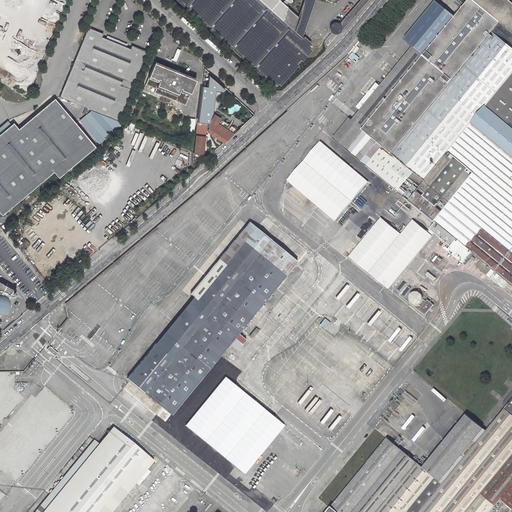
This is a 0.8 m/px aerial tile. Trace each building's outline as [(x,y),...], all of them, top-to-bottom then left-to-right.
[(179,0),(276,86),(311,47),(301,38),(296,43),(287,35),(292,30),(295,22),(293,20),(296,17),(284,5),(280,2),(277,0),(323,0),(333,3),(336,0),(179,0)] [(301,0),(296,17),(295,22),(292,30),(287,35),(296,43),(301,38),(312,0),(301,0)] [(339,33),(368,0),(360,0),(338,25),(336,25),(335,24),(333,25),(332,26),(331,28),(331,30),(332,31),(334,33),(336,33),(337,33),(338,32),(339,33)] [(501,22),(474,0),(470,0),(466,5),(456,18),(364,130),(393,154),(501,22)] [(511,2),(509,0),(474,0),(501,22),(511,31),(511,2)] [(415,47),(354,122),(364,130),(456,18),(438,3),(407,41),(415,47)] [(511,31),(501,22),(393,154),(364,130),(354,122),(350,119),(334,139),(398,191),(409,178),(420,187),(410,201),(436,223),(429,231),(433,235),(434,233),(452,247),(457,240),(472,252),(482,260),(476,267),(489,278),(495,271),(511,285),(511,31)] [(88,28),(59,98),(118,122),(119,121),(147,53),(131,46),(130,50),(125,48),(106,40),(102,38),(103,35),(88,28)] [(107,37),(106,40),(125,48),(126,45),(107,37)] [(195,80),(154,63),(146,83),(145,84),(156,89),(154,92),(185,105),(195,80)] [(12,124),(0,133),(0,215),(1,216),(52,173),(57,179),(94,148),(54,99),(17,130),(12,124)] [(165,116),(170,122),(178,114),(172,109),(165,116)] [(97,115),(89,112),(79,120),(99,144),(119,127),(115,122),(109,119),(103,118),(97,115)] [(238,129),(214,114),(211,120),(210,119),(208,132),(224,142),(238,129)] [(197,122),(196,137),(194,152),(194,153),(203,154),(206,123),(197,122)] [(369,182),(321,141),(286,183),(335,223),(369,182)] [(389,290),(433,237),(412,220),(401,234),(382,218),(349,257),(389,290)] [(198,299),(159,345),(156,343),(127,378),(171,414),(297,261),(249,222),(191,293),(194,296),(198,299)] [(463,263),(472,252),(457,240),(452,247),(448,251),(463,263)] [(0,321),(0,322),(4,315),(7,316),(8,316),(10,316),(10,315),(12,314),(15,310),(15,308),(15,307),(14,306),(14,304),(11,303),(15,296),(14,295),(15,294),(15,293),(15,292),(14,292),(13,291),(13,290),(0,282),(0,321)] [(423,299),(423,298),(423,296),(422,295),(421,294),(421,293),(420,292),(418,292),(417,291),(415,292),(414,292),(412,293),(411,294),(411,295),(410,296),(410,298),(410,300),(411,301),(411,302),(413,304),(414,304),(416,305),(417,305),(418,304),(421,307),(420,309),(426,314),(434,305),(428,300),(426,301),(423,299)] [(194,296),(156,343),(159,345),(198,299),(194,296)] [(254,329),(248,337),(251,340),(257,332),(254,329)] [(49,346),(46,349),(55,356),(58,353),(49,346)] [(44,389),(0,445),(0,469),(16,482),(72,411),(44,389)] [(489,511),(500,499),(511,484),(511,392),(503,404),(507,407),(487,431),(479,425),(467,414),(424,467),(417,462),(376,511),(489,511)] [(99,444),(43,511),(112,511),(154,462),(114,429),(113,428),(99,444)] [(259,435),(249,447),(257,453),(267,441),(259,435)] [(387,438),(331,506),(326,511),(376,511),(417,462),(387,438)] [(43,511),(99,444),(94,440),(34,511),(43,511)] [(511,484),(500,499),(511,508),(511,484)]
